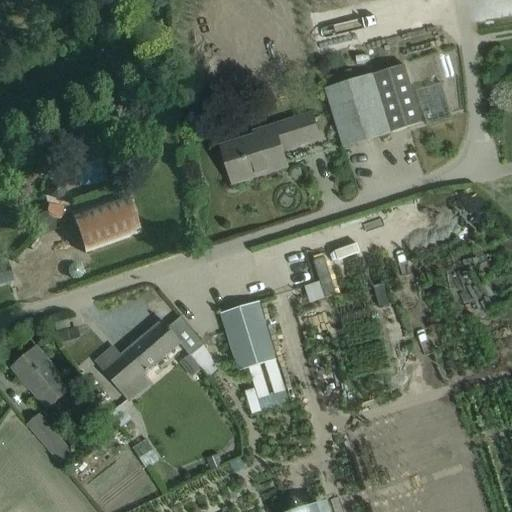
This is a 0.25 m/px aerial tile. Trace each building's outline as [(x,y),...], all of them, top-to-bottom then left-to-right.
[(390,133),(421,124),(403,66),(372,75),(390,133)] [(390,135),(390,133),(372,75),(324,90),(343,149),(390,135)] [(318,139),(312,120),(310,114),(253,132),(254,137),(221,148),(232,184),(259,175),(257,171),(264,169),(265,171),(284,165),(280,150),(290,147),(291,148),(318,139)] [(52,184),(49,190),(51,196),(57,199),(63,197),(66,191),(64,185),(58,182),(52,184)] [(142,235),(135,216),(127,193),(71,212),(86,254),(142,235)] [(6,264),(0,265),(0,286),(13,283),(6,264)] [(276,360),(259,303),(220,315),(238,372),(276,360)] [(140,377),(178,344),(188,356),(190,356),(203,345),(180,318),(167,329),(162,322),(120,358),(112,348),(96,363),(128,400),(146,385),(140,377)] [(71,389),(49,363),(36,348),(12,369),(47,410),(71,389)] [(179,364),(191,378),(201,370),(190,356),(188,356),(179,364)] [(59,465),(71,455),(38,416),(26,426),(59,465)] [(127,460),(135,470),(148,460),(140,450),(127,460)] [(136,478),(154,474),(151,464),(134,469),(136,478)]
